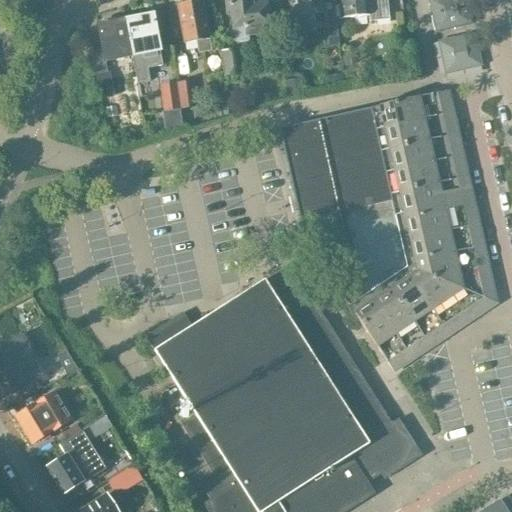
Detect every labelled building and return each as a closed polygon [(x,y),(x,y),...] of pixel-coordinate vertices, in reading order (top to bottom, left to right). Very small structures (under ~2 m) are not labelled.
[(265,0),(262,0),(250,2),(249,0),(225,0),(228,15),(231,15),(233,30),(229,31),(231,42),(234,44),(249,42),(248,36),(269,33),(265,0)] [(336,28),(332,0),(323,0),(322,0),(294,0),(295,6),(291,7),(293,20),(297,20),(299,33),(324,29),(327,48),(338,47),(336,28)] [(339,0),(340,6),(337,6),(338,20),(368,17),(368,22),(389,20),(386,0),(339,0)] [(435,32),(471,24),(465,0),(429,0),(428,0),(435,32)] [(209,51),(201,2),(177,6),(184,43),(196,41),(199,53),(209,51)] [(125,21),(131,57),(137,84),(149,82),(146,69),(162,66),(152,16),(149,16),(147,13),(136,16),(135,19),(125,21)] [(104,62),(131,57),(125,21),(114,23),(112,20),(101,23),(100,26),(98,27),(104,62)] [(445,74),(480,66),(473,35),(438,43),(445,74)] [(224,87),(242,85),(241,75),(242,75),(238,49),(220,52),(224,87)] [(352,70),(342,71),(344,84),(354,83),(352,70)] [(299,80),(286,83),(289,98),(302,95),(299,80)] [(180,109),(188,108),(195,107),(192,82),(176,84),(180,109)] [(163,111),(179,109),(175,84),(160,86),(163,111)] [(377,146),(390,202),(405,268),(348,306),(347,307),(387,364),(394,374),(498,305),(449,91),(369,109),(377,146)] [(377,145),(369,109),(278,130),(302,237),(302,238),(335,286),(348,306),(405,268),(390,202),(377,146),(377,145)] [(123,142),(121,130),(109,133),(111,144),(123,142)] [(311,302),(300,285),(301,284),(288,265),(190,327),(181,313),(144,337),(195,418),(180,427),(213,478),(200,486),(208,500),(202,504),(206,511),(345,511),(373,494),(364,480),(381,469),(384,474),(402,462),(404,466),(412,462),(415,448),(410,440),(407,442),(396,424),(393,426),(382,409),(380,410),(369,392),(370,392),(358,373),(358,374),(347,356),(347,355),(346,355),(335,338),(336,338),(324,319),(323,319),(312,302),(313,302),(312,301),(311,302)] [(39,376),(21,337),(3,346),(6,353),(0,356),(0,367),(10,390),(9,390),(10,392),(41,377),(41,376),(39,376)] [(14,417),(31,445),(71,421),(54,393),(14,417)] [(63,495),(92,477),(75,449),(46,468),(63,495)] [(125,451),(98,468),(105,480),(132,464),(125,451)] [(121,493),(141,481),(133,467),(107,482),(113,493),(119,489),(121,493)] [(115,511),(105,497),(80,511),(115,511)] [(506,511),(499,501),(481,511),(506,511)]
